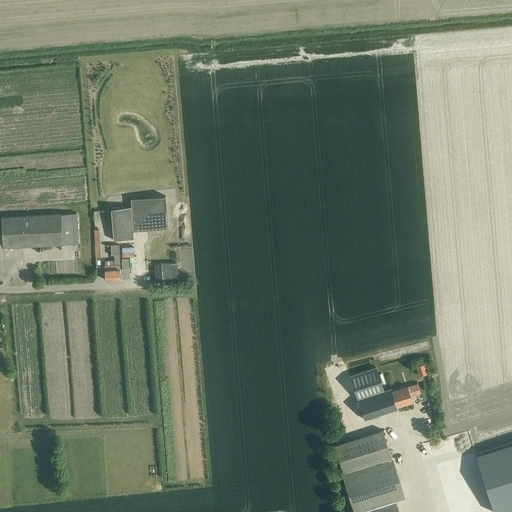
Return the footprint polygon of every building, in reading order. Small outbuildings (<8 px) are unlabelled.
[(129,201),(130,208),(132,233),(167,231),(164,198),(129,201)] [(111,210),(113,240),(133,240),(132,233),(130,208),(111,210)] [(1,216),(3,246),(63,241),(61,211),(1,216)] [(78,212),(62,212),(64,242),(79,242),(78,212)] [(120,278),(119,268),(118,244),(111,245),(111,255),(113,254),(114,260),(103,261),(104,279),(120,278)] [(119,268),(120,278),(129,277),(128,258),(122,259),(122,268),(119,268)] [(176,262),(160,263),(161,281),(177,280),(176,262)] [(396,407),(412,402),(410,396),(420,393),(419,390),(417,383),(391,391),(396,407)] [(391,391),(390,389),(357,400),(364,419),(397,409),(396,407),(391,391)] [(433,421),(431,410),(423,412),(426,422),(433,421)] [(397,511),(394,500),(403,497),(382,429),(334,445),(355,511),(397,511)] [(511,447),(482,455),(496,511),(500,511),(511,509),(511,447)]
